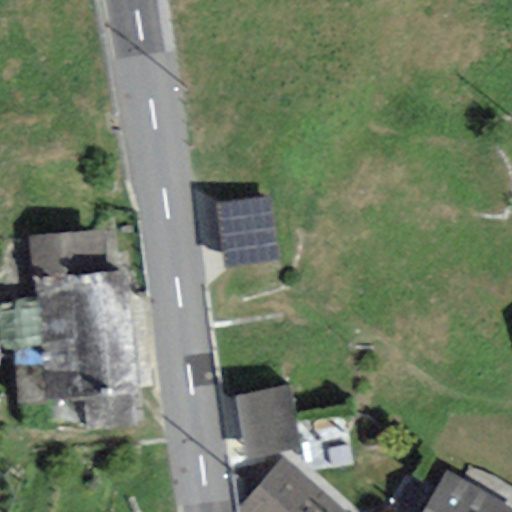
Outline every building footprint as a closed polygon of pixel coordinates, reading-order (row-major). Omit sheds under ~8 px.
[(263,195),(201,200),(206,263),(268,258),(263,195)] [(128,259),(24,263),(30,401),(133,397),(128,259)] [(287,388),(220,396),(228,457),(295,448),(287,388)] [(345,511),(288,458),(240,509),(243,511),(345,511)] [(497,511),(440,484),(426,511),(497,511)]
